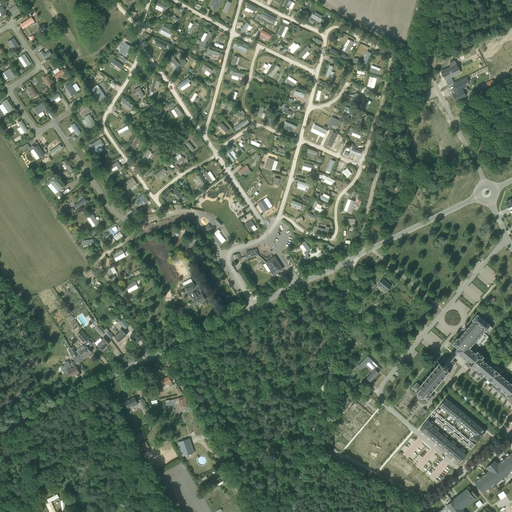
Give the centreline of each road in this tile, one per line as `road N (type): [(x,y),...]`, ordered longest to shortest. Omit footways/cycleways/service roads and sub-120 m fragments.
road 1 (unclassified): [(0,429),(368,250)]
road 2 (residential): [(462,473),(383,403),(381,388),(506,237)]
road 3 (track): [(287,511),(359,241)]
road 4 (track): [(359,241),(419,0)]
road 5 (unclassified): [(368,250),(478,196)]
road 6 (residential): [(432,77),(484,185)]
